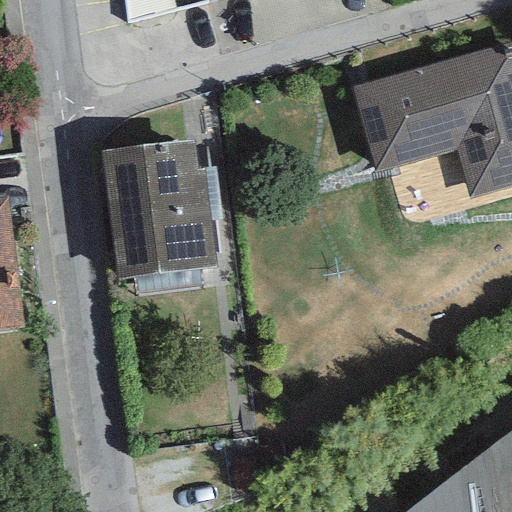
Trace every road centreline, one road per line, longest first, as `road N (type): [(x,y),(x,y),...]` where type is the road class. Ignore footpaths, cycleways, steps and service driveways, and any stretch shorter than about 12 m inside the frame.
road 1 (residential): [(61,113),(475,0)]
road 2 (residential): [(108,511),(61,113)]
